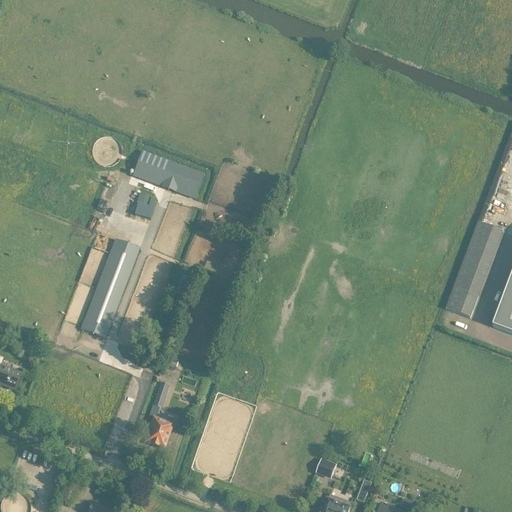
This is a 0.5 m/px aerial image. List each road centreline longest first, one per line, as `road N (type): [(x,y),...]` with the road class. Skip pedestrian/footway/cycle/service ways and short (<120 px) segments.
road 1 (unclassified): [(0,422),(234,511)]
road 2 (unknown): [(511,344),(478,324),(511,231)]
